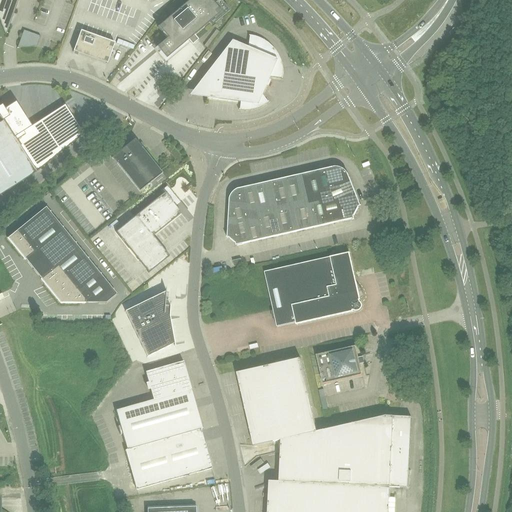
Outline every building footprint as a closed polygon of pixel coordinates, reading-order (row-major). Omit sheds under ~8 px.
[(0,0),(0,21),(5,36),(18,0),(0,0)] [(198,40),(194,35),(210,22),(212,25),(229,10),(220,0),(212,0),(212,1),(211,0),(189,0),(177,11),(172,15),(157,27),(167,38),(156,47),(159,50),(158,50),(166,59),(188,40),(192,45),(198,40)] [(40,36),(24,30),(17,48),(37,47),(40,36)] [(107,64),(114,43),(80,31),(73,51),(107,64)] [(239,109),(239,110),(241,110),(243,110),(245,110),(248,110),(250,110),(252,110),(254,109),(256,109),(259,108),(261,107),(263,106),(265,105),(266,103),(268,102),(268,101),(267,102),(262,94),(270,76),(281,78),(281,79),(282,79),(282,76),(282,74),(282,71),(282,69),(282,67),(281,64),(281,62),(280,59),(279,57),(278,55),(277,53),(275,51),(274,49),(272,47),(270,45),(269,44),(267,42),(265,41),(263,40),(260,38),(258,38),(256,37),(253,36),(251,36),(249,35),(249,36),(247,47),(232,41),(201,80),(208,98),(240,102),(239,109)] [(0,195),(36,172),(54,158),(83,134),(65,105),(31,127),(27,121),(15,102),(9,107),(4,110),(2,106),(0,106),(3,110),(0,111),(0,117),(2,121),(0,122),(0,195)] [(162,173),(135,139),(111,158),(139,192),(162,173)] [(351,180),(349,177),(349,175),(348,174),(347,173),(346,172),(345,171),(344,170),(343,169),(342,168),(340,168),(339,167),(337,167),(336,167),(335,167),(333,167),(317,171),(321,192),(351,180)] [(317,171),(301,175),(308,204),(323,200),(321,192),(317,171)] [(292,207),(308,204),(301,175),(286,178),(292,207)] [(270,182),(277,211),(292,207),(286,178),(270,182)] [(321,192),(323,200),(325,208),(340,202),(357,195),(351,180),(321,192)] [(254,185),(259,207),(261,214),(277,211),(270,182),(254,185)] [(229,205),(259,207),(254,185),(239,189),(238,189),(237,190),(235,191),(234,192),(233,193),(232,194),(231,195),(231,197),(230,198),(230,199),(230,201),(229,205)] [(135,217),(116,232),(122,240),(138,260),(139,262),(148,273),(169,257),(158,243),(153,237),(153,236),(181,213),(175,206),(171,201),(176,197),(167,186),(162,190),(164,193),(135,216),(135,217)] [(357,195),(340,202),(345,221),(354,219),(355,219),(354,217),(359,207),(361,206),(357,195)] [(325,208),(323,200),(308,204),(313,228),(329,225),(325,208)] [(345,221),(340,202),(325,208),(329,225),(345,221)] [(308,204),(292,207),(298,232),(313,228),(308,204)] [(261,214),(259,207),(229,205),(228,221),(246,222),(263,223),(261,214)] [(60,303),(85,304),(85,303),(106,303),(116,294),(46,207),(17,230),(7,238),(25,260),(41,279),(40,279),(60,303)] [(277,211),(282,235),(298,232),(292,207),(277,211)] [(261,214),(263,223),(266,239),(282,235),(277,211),(261,214)] [(251,242),(246,222),(228,221),(227,237),(227,238),(229,238),(236,244),(237,246),(251,242)] [(266,239),(263,223),(246,222),(251,242),(266,239)] [(361,302),(360,301),(360,300),(361,300),(350,253),(265,272),(277,327),(296,323),(296,325),(353,312),(353,311),(354,311),(355,311),(356,312),(357,312),(358,311),(359,311),(360,311),(361,310),(361,309),(362,309),(362,308),(362,307),(362,306),(362,305),(362,304),(362,303),(361,303),(361,302)] [(177,263),(183,258),(179,254),(173,259),(177,263)] [(227,265),(215,268),(216,274),(228,272),(227,265)] [(165,292),(125,311),(147,357),(174,344),(174,346),(175,346),(169,316),(170,306),(169,306),(169,307),(164,306),(166,290),(165,290),(165,292)] [(356,346),(316,355),(323,384),(363,375),(360,363),(364,362),(363,357),(359,358),(356,346)] [(389,511),(390,497),(390,487),(408,488),(409,475),(410,475),(411,470),(409,470),(411,417),(385,416),(323,431),(317,432),(301,359),(237,373),(254,446),(277,441),(280,452),(281,452),(280,482),(270,481),(268,511),(389,511)] [(150,389),(153,400),(191,389),(183,361),(145,372),(148,383),(149,390),(150,389)] [(116,410),(127,450),(200,429),(202,429),(191,389),(153,400),(116,410)] [(211,469),(200,429),(127,450),(125,450),(136,490),(211,469)]
